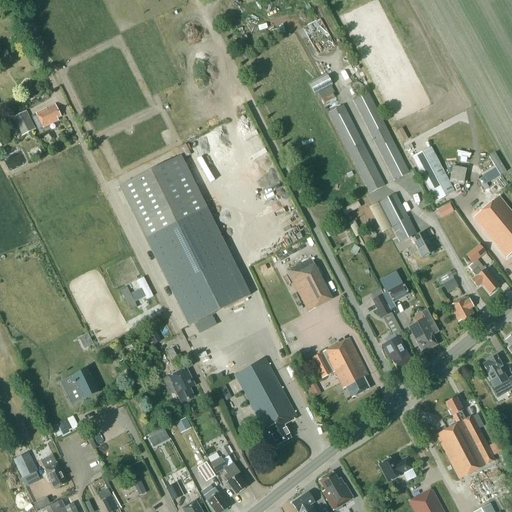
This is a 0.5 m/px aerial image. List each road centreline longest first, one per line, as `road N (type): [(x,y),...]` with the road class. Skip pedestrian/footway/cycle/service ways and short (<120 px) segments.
road 1 (track): [(265,504),(11,0)]
road 2 (tertiary): [(256,511),(511,307)]
road 3 (unknown): [(496,319),(399,178)]
road 4 (unknown): [(181,511),(125,404)]
